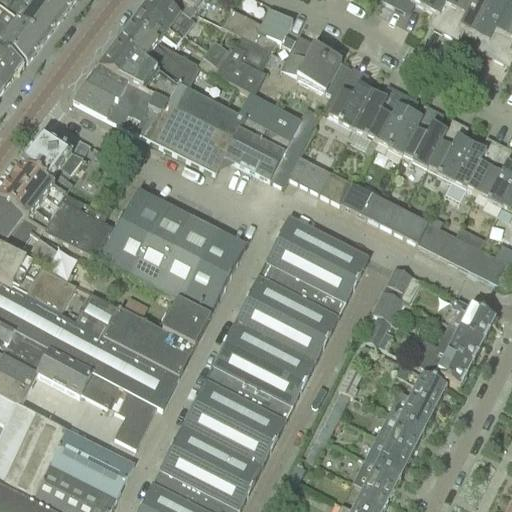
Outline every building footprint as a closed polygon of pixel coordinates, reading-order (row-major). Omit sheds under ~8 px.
[(0,0),(0,13),(7,19),(15,24),(43,45),(60,24),(31,2),(28,0),(0,0)] [(28,0),(31,2),(60,24),(76,1),(74,0),(28,0)] [(189,26),(190,23),(179,15),(159,0),(157,0),(155,4),(151,2),(141,16),(180,46),(186,39),(193,29),(189,26)] [(159,0),(179,15),(190,23),(195,17),(198,13),(206,0),(159,0)] [(384,0),(381,6),(392,12),(398,0),(384,0)] [(409,7),(423,14),(430,0),(398,0),(392,12),(404,18),(409,7)] [(431,32),(442,38),(462,0),(430,0),(423,14),(437,21),(431,32)] [(459,33),(473,40),(493,1),(490,0),(462,0),(442,38),(453,44),(459,33)] [(481,58),(492,64),(511,25),(511,13),(507,10),(507,9),(493,1),(473,40),(487,47),(481,58)] [(0,54),(4,57),(21,69),(23,66),(26,68),(43,45),(15,24),(7,19),(0,13),(0,54)] [(129,31),(159,54),(158,51),(163,45),(175,53),(180,46),(141,16),(129,31)] [(229,16),(220,33),(239,43),(269,58),(275,48),(290,55),(294,47),(285,42),(292,28),(268,16),(260,31),(229,16)] [(509,59),(511,60),(511,25),(492,64),(503,70),(509,59)] [(129,31),(117,47),(168,89),(169,88),(176,94),(178,90),(186,94),(197,73),(159,54),(129,31)] [(234,53),(214,82),(248,99),(253,102),(264,80),(259,78),(269,58),(239,43),(234,53)] [(166,109),(233,143),(243,123),(238,120),(237,121),(186,94),(178,90),(176,94),(169,88),(168,89),(117,47),(98,74),(153,102),(166,109)] [(213,47),(202,63),(215,73),(226,57),(213,47)] [(328,102),(329,100),(331,101),(346,72),(340,68),(340,67),(312,53),(295,85),(328,102)] [(0,73),(11,82),(21,69),(4,57),(0,54),(0,73)] [(301,67),(289,61),(282,75),(294,81),(301,67)] [(328,102),(320,118),(327,122),(337,127),(336,129),(352,137),(372,98),(358,91),(364,80),(352,74),(349,80),(345,78),(348,73),(346,72),(331,101),(329,100),(328,102)] [(0,92),(2,94),(11,82),(0,73),(0,92)] [(98,74),(72,108),(105,126),(109,119),(124,126),(126,123),(130,125),(132,120),(142,125),(153,102),(98,74)] [(377,147),(377,148),(402,100),(391,94),(385,106),(372,98),(352,137),(366,144),(367,142),(371,144),(377,147)] [(238,120),(243,123),(290,147),(301,126),(299,125),(253,102),(248,99),(238,120)] [(386,155),(401,163),(427,113),(427,112),(421,124),(408,117),(413,106),(402,100),(377,148),(387,153),(386,155)] [(134,140),(146,147),(166,109),(153,102),(142,125),(134,140)] [(213,181),(222,163),(233,143),(166,109),(146,147),(213,181)] [(411,168),(426,176),(446,137),(433,130),(438,119),(427,113),(401,163),(402,163),(403,161),(412,166),(411,168)] [(305,114),(299,125),(301,126),(313,132),(319,121),(305,114)] [(222,163),(269,187),(290,147),(243,123),(233,143),(222,163)] [(282,194),(287,185),(298,164),(314,132),(313,132),(301,126),(290,147),(269,187),(282,194)] [(446,137),(426,176),(436,181),(451,189),(471,150),(458,143),(464,132),(452,126),(446,137)] [(40,143),(18,171),(21,173),(53,197),(60,200),(67,191),(55,181),(59,176),(69,183),(70,182),(82,166),(81,165),(88,151),(78,145),(70,161),(62,156),(62,155),(60,153),(59,155),(40,143)] [(371,144),(364,157),(371,161),(377,148),(377,147),(371,144)] [(466,194),(477,200),(502,152),(491,146),(485,157),(471,150),(451,189),(465,196),(466,194)] [(485,207),(500,215),(511,192),(511,171),(507,169),(511,159),(511,156),(502,152),(477,200),(487,205),(485,207)] [(298,191),(309,169),(298,164),(287,185),(298,191)] [(309,197),(320,175),(309,169),(298,191),(309,197)] [(0,200),(0,210),(22,227),(23,226),(40,236),(44,238),(63,201),(60,200),(53,197),(21,173),(0,200)] [(321,202),(332,181),(320,175),(309,197),(321,202)] [(331,208),(342,186),(332,181),(321,202),(331,208)] [(342,214),(353,192),(342,186),(331,208),(342,214)] [(353,219),(364,198),(353,192),(342,214),(353,219)] [(511,192),(500,215),(501,215),(502,213),(511,218),(510,220),(511,221),(511,192)] [(136,196),(115,236),(99,268),(127,282),(165,210),(136,196)] [(364,225),(376,203),(364,198),(353,219),(364,225)] [(63,201),(44,238),(99,268),(115,236),(102,230),(106,223),(85,212),(83,217),(86,218),(85,221),(79,218),(82,211),(63,201)] [(375,231),(387,209),(376,203),(364,225),(375,231)] [(387,236),(398,214),(387,209),(375,231),(387,236)] [(0,255),(68,290),(77,273),(53,262),(56,258),(35,248),(40,236),(23,226),(22,227),(0,210),(0,255)] [(127,282),(154,296),(191,224),(165,210),(127,282)] [(398,242),(409,220),(398,214),(387,236),(398,242)] [(409,247),(420,226),(409,220),(398,242),(409,247)] [(298,229),(287,223),(260,276),(340,317),(366,266),(365,263),(356,259),(356,258),(355,257),(354,258),(344,253),(345,252),(343,251),(343,252),(333,247),(334,246),(332,246),(322,241),(323,241),(321,240),(321,241),(311,236),(311,235),(310,234),(309,235),(300,230),(300,229),(299,228),(298,229)] [(154,296),(174,306),(180,309),(217,237),(191,224),(154,296)] [(434,224),(430,231),(431,231),(438,235),(441,228),(435,225),(434,224)] [(420,253),(431,231),(430,231),(420,226),(409,247),(420,253)] [(431,259),(442,237),(438,235),(431,231),(420,253),(431,259)] [(459,234),(455,243),(464,248),(475,254),(479,256),(483,247),(459,234)] [(180,309),(209,324),(245,251),(217,237),(180,309)] [(431,259),(442,264),(453,243),(442,237),(431,259)] [(464,248),(455,243),(453,243),(442,264),(453,270),(464,248)] [(464,276),(475,254),(464,248),(453,270),(464,276)] [(511,257),(500,252),(494,263),(497,265),(508,270),(507,272),(511,274),(511,257)] [(486,259),(479,256),(475,254),(464,276),(475,281),(486,259)] [(68,290),(0,255),(0,290),(59,321),(74,293),(68,290)] [(497,265),(494,263),(486,259),(475,281),(486,287),(497,265)] [(496,292),(507,272),(508,270),(497,265),(486,287),(496,292)] [(393,274),(382,297),(399,306),(410,283),(393,274)] [(314,369),(340,317),(260,276),(233,328),(314,369)] [(86,375),(102,343),(116,314),(88,300),(75,323),(72,328),(64,324),(59,321),(0,290),(0,347),(7,351),(15,337),(48,355),(86,375)] [(448,329),(447,330),(481,348),(493,325),(483,320),(455,305),(450,315),(454,317),(448,329)] [(158,336),(193,353),(200,340),(209,324),(180,309),(174,306),(166,322),(158,336)] [(102,343),(178,382),(193,353),(158,336),(116,314),(102,343)] [(66,319),(64,324),(72,328),(75,323),(66,319)] [(376,323),(364,346),(367,348),(369,349),(377,352),(388,329),(381,326),(376,323)] [(233,328),(207,380),(287,421),(314,369),(233,328)] [(436,353),(470,370),(481,348),(447,330),(436,353)] [(0,364),(0,378),(29,394),(37,381),(38,379),(35,378),(36,377),(48,355),(15,337),(7,351),(0,364)] [(178,382),(102,343),(86,375),(89,378),(102,384),(113,390),(124,396),(135,401),(156,412),(161,415),(178,382)] [(363,352),(355,366),(364,371),(371,356),(363,352)] [(470,370),(436,353),(433,352),(422,375),(458,393),(470,370)] [(36,377),(35,378),(38,379),(37,381),(78,403),(80,400),(78,400),(89,378),(86,375),(48,355),(36,377)] [(337,396),(337,397),(347,401),(350,403),(355,393),(353,392),(361,376),(348,369),(335,394),(337,396)] [(0,401),(2,403),(15,410),(20,413),(29,394),(0,378),(0,401)] [(89,378),(78,400),(80,400),(91,406),(102,384),(89,378)] [(261,473),(287,421),(207,380),(180,432),(261,473)] [(419,381),(407,404),(433,417),(445,393),(419,381)] [(91,406),(102,411),(113,390),(102,384),(91,406)] [(102,411),(113,417),(124,396),(113,390),(102,411)] [(124,396),(113,417),(124,423),(129,412),(135,401),(124,396)] [(338,397),(327,420),(336,424),(347,401),(338,397)] [(397,398),(385,421),(421,439),(433,417),(407,404),(397,398)] [(135,401),(129,412),(151,423),(156,412),(135,401)] [(0,430),(3,432),(15,410),(2,403),(0,407),(0,430)] [(0,451),(16,459),(34,419),(19,413),(15,410),(3,432),(0,437),(0,451)] [(129,412),(124,423),(145,433),(151,423),(129,412)] [(16,459),(0,492),(31,508),(32,508),(49,472),(66,436),(34,419),(16,459)] [(327,420),(315,444),(324,448),(336,424),(327,420)] [(385,421),(374,444),(410,462),(421,439),(385,421)] [(145,433),(124,423),(119,433),(140,444),(145,433)] [(180,432),(154,484),(209,511),(240,511),(261,473),(180,432)] [(140,444),(119,433),(114,444),(135,454),(140,444)] [(66,436),(49,472),(115,506),(133,470),(66,436)] [(315,444),(305,465),(313,469),(324,448),(315,444)] [(374,444),(362,466),(373,472),(398,484),(410,462),(374,444)] [(0,451),(0,491),(0,492),(16,459),(0,451)] [(362,466),(351,489),(361,494),(362,494),(387,507),(398,484),(373,472),(362,466)] [(295,471),(287,486),(295,490),(303,476),(295,471)] [(49,472),(32,508),(39,511),(112,511),(115,506),(49,472)] [(209,511),(154,484),(139,511),(209,511)] [(295,490),(287,486),(280,498),(288,503),(295,490)] [(0,511),(39,511),(32,508),(31,508),(0,492),(0,491),(0,511)] [(361,494),(351,511),(384,511),(387,507),(362,494),(361,494)]
